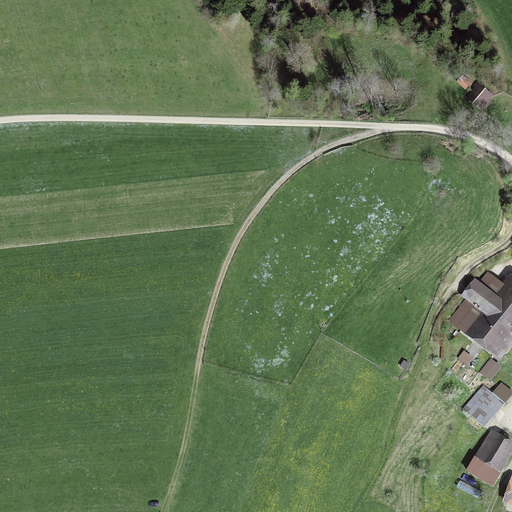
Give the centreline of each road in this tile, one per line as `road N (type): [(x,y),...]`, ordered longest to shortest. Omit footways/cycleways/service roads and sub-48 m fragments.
road 1 (track): [(0,123),(429,127),(468,136),(511,160)]
road 2 (track): [(187,457),(201,345),(228,258),(253,213),(318,152),(399,127)]
road 3 (track): [(356,511),(389,452),(435,312),(473,263),(511,236)]
